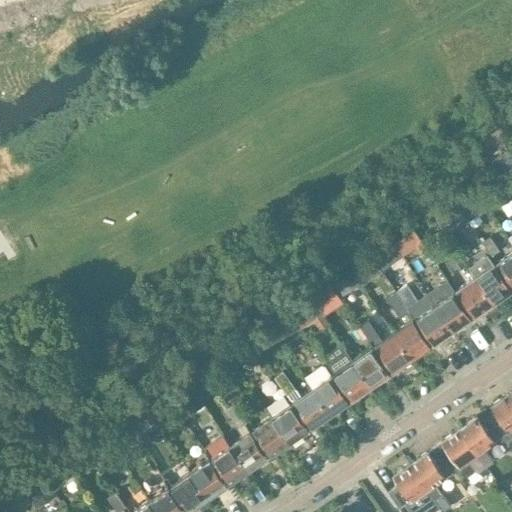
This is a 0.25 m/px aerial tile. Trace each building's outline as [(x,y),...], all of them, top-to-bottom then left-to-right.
[(511,197),(511,176),(510,173),(508,175),(504,169),(495,174),(511,198),(511,197)] [(511,198),(495,174),(479,185),(494,208),(511,198)] [(436,264),(455,252),(443,234),(423,246),(426,249),(420,254),(431,270),(437,266),(436,264)] [(511,250),(496,261),(511,283),(511,250)] [(511,289),(493,263),(487,254),(468,266),(475,276),(494,303),(504,296),(503,294),(511,289)] [(475,276),(456,289),(473,315),(482,309),(483,311),(494,303),(475,276)] [(470,317),(453,291),(454,290),(446,278),(426,292),(434,304),(453,331),(463,324),(462,323),(470,317)] [(317,308),(336,297),(327,284),(309,296),(317,308)] [(453,331),(434,304),(426,292),(415,300),(406,288),(397,294),(409,312),(411,311),(415,317),(433,343),(441,337),(442,338),(453,331)] [(430,345),(408,312),(409,312),(397,294),(395,291),(386,298),(404,325),(393,332),(412,359),(425,350),(424,348),(430,345)] [(326,321),(317,308),(309,296),(287,309),(298,326),(313,317),(319,326),(326,321)] [(278,337),(296,325),(286,310),(267,322),(274,332),(278,337)] [(412,359),(393,332),(382,340),(368,319),(361,324),(358,320),(347,327),(360,346),(373,337),(395,368),(403,363),(404,364),(412,359)] [(264,346),(258,338),(262,335),(259,331),(267,326),(272,334),(274,332),(267,322),(247,335),(257,350),(264,346)] [(371,347),(352,360),(371,387),(381,380),(380,378),(389,372),(371,347)] [(371,387),(352,360),(345,349),(326,362),(333,372),(351,398),(359,392),(360,394),(371,387)] [(348,400),(330,375),(324,365),(305,378),(312,387),(330,415),(341,408),(339,406),(348,400)] [(244,397),(225,368),(214,375),(232,403),(233,404),(244,397)] [(294,389),(282,371),(275,376),(286,394),(294,389)] [(320,422),(330,415),(312,387),(293,400),(310,426),(319,420),(320,422)] [(511,399),(507,393),(490,405),(493,410),(486,415),(501,435),(506,443),(511,437),(511,399)] [(289,402),(271,415),(288,441),(307,428),(289,402)] [(157,425),(175,412),(168,403),(151,415),(157,425)] [(266,456),(249,431),(244,424),(246,423),(233,404),(232,403),(225,408),(238,427),(237,428),(242,435),(230,443),(248,469),(266,456)] [(270,454),(288,441),(271,415),(252,428),(270,454)] [(501,435),(486,415),(479,420),(476,415),(458,428),(483,463),(490,458),(483,447),(501,435)] [(115,451),(136,438),(130,428),(109,441),(115,451)] [(483,463),(458,428),(441,440),(441,441),(435,446),(451,470),(459,465),(466,475),(483,463)] [(248,469),(230,443),(228,445),(222,437),(208,447),(213,455),(211,456),(229,482),(248,469)] [(115,451),(109,441),(108,440),(87,453),(95,465),(116,452),(115,451)] [(451,470),(435,446),(427,451),(427,450),(409,463),(426,488),(442,510),(450,504),(441,492),(434,483),(451,470)] [(208,459),(189,472),(207,498),(226,484),(208,459)] [(169,476),(161,462),(154,466),(163,480),(169,476)] [(426,488),(409,463),(392,475),(409,500),(419,493),(426,503),(423,505),(427,511),(443,511),(442,510),(426,488)] [(188,511),(207,498),(189,472),(170,485),(188,511)] [(184,511),(167,486),(148,500),(156,511),(184,511)] [(132,501),(123,487),(114,493),(124,507),(132,501)] [(124,507),(114,493),(107,497),(116,511),(124,507)] [(156,511),(148,500),(130,511),(156,511)]
